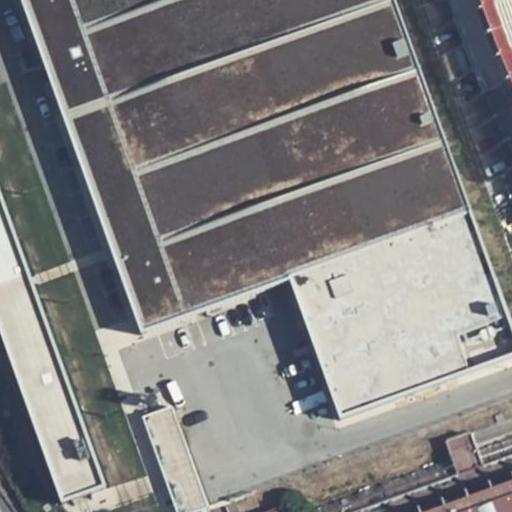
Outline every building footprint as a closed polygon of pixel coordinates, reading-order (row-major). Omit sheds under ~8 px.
[(24,0),(142,335),(295,282),(344,416),(511,356),(511,313),(398,0),(24,0)] [(511,0),(463,0),(483,70),(511,112),(511,0)] [(0,180),(0,323),(65,504),(110,488),(0,180)] [(206,501),(174,405),(151,413),(177,492),(185,489),(191,506),(206,501)] [(445,443),(460,485),(511,465),(511,447),(486,457),(476,431),(445,443)] [(511,511),(511,465),(460,485),(384,511),(511,511)]
